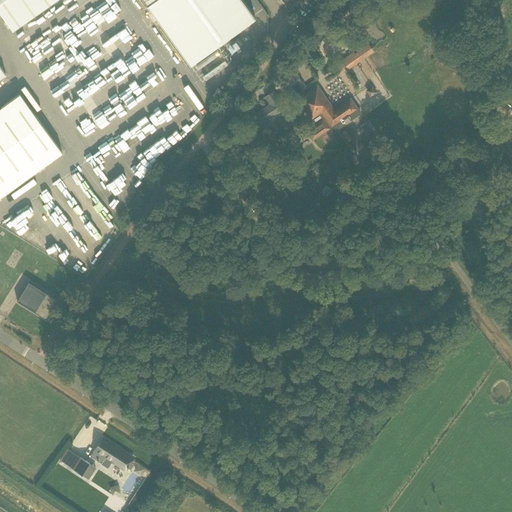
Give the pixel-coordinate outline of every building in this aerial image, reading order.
[(0,0),(0,10),(14,30),(55,0),(0,0)] [(143,0),(161,24),(195,0),(143,0)] [(310,35),(310,36),(316,44),(323,39),(317,30),(310,35)] [(38,50),(50,66),(72,48),(60,33),(38,50)] [(373,50),(365,39),(355,47),(358,52),(355,54),(354,52),(343,60),(348,68),(373,50)] [(282,73),(285,78),(296,71),(292,66),(282,73)] [(373,84),(366,89),(371,97),(378,92),(373,84)] [(331,127),(334,131),(360,113),(350,99),(334,110),(325,96),(317,85),(297,99),(314,124),(306,129),(313,139),(331,127)] [(285,107),(274,91),(265,97),(270,104),(245,121),(253,133),(236,144),(243,154),(263,141),(255,129),(271,118),(270,117),(285,107)] [(0,196),(40,167),(62,151),(19,93),(0,107),(0,196)] [(280,125),(287,136),(301,127),(294,116),(280,125)] [(341,132),(348,142),(352,139),(345,129),(341,132)] [(270,161),(267,156),(247,170),(250,175),(270,161)] [(275,168),(272,163),(251,177),(254,181),(275,168)] [(285,179),(278,169),(256,184),(257,185),(259,184),(264,192),(262,193),(263,194),(285,179)] [(480,189),(494,192),(496,182),(481,179),(480,189)] [(266,210),(288,196),(281,186),(259,201),(260,201),(262,200),(267,208),(265,209),(266,210)] [(84,263),(89,258),(61,223),(60,225),(43,204),(38,207),(41,211),(35,215),(26,204),(20,209),(24,214),(20,218),(30,230),(29,231),(42,247),(46,244),(58,258),(64,253),(72,264),(80,258),(84,263)] [(498,248),(493,254),(499,258),(504,252),(498,248)] [(29,282),(17,301),(32,309),(46,318),(57,300),(58,299),(29,282)] [(126,470),(134,459),(118,449),(116,448),(102,438),(91,456),(102,463),(106,457),(126,470)] [(60,460),(66,464),(84,475),(91,464),(67,449),(60,460)]
